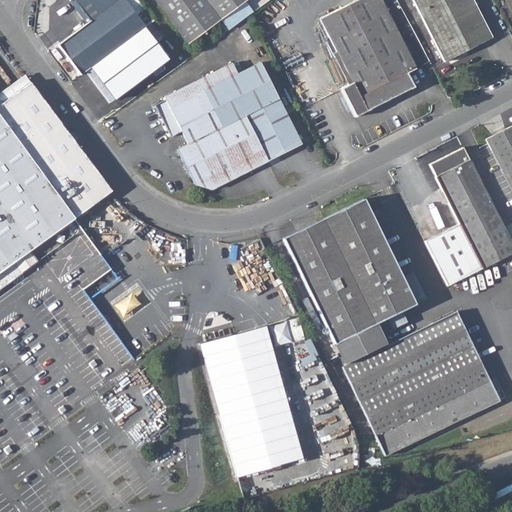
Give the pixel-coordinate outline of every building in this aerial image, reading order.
[(58,44),(57,45),(58,46),(80,75),(145,27),(124,0),(117,0),(87,23),(58,44)] [(87,23),(117,0),(72,0),(72,1),(71,1),(71,2),(87,23)] [(153,0),(187,45),(220,20),(205,0),(153,0)] [(205,0),(220,20),(246,0),(205,0)] [(348,85),(341,88),(355,117),(413,87),(406,73),(411,71),(415,69),(380,0),(354,0),(319,18),(337,51),(352,83),(348,85)] [(412,0),(444,62),(487,40),(492,38),(481,16),(472,0),(412,0)] [(332,54),(348,85),(352,83),(337,51),(332,54)] [(164,100),(154,105),(170,137),(180,131),(187,144),(278,99),(260,63),(237,75),(193,97),(187,85),(163,97),(164,100)] [(187,85),(193,97),(237,75),(231,63),(187,85)] [(0,100),(0,117),(73,218),(111,191),(30,79),(0,100)] [(187,144),(176,149),(193,184),(211,190),(301,144),(278,99),(187,144)] [(0,288),(21,273),(13,262),(29,251),(36,262),(52,250),(45,239),(73,218),(0,117),(0,288)] [(511,125),(508,128),(486,139),(499,165),(511,190),(511,125)] [(447,286),(511,252),(511,246),(468,160),(462,147),(461,147),(428,164),(430,168),(458,224),(426,240),(424,241),(447,286)] [(282,238),(333,344),(373,324),(414,304),(363,199),(360,200),(282,238)] [(13,262),(21,273),(36,262),(29,251),(13,262)] [(113,269),(118,276),(127,269),(123,262),(113,269)] [(80,288),(88,300),(119,278),(118,276),(113,269),(110,265),(80,288)] [(344,366),(342,367),(384,456),(498,401),(456,312),(384,347),(344,366)] [(333,344),(344,366),(384,347),(373,324),(333,344)] [(247,331),(199,345),(239,476),(283,463),(304,457),(265,326),(247,331)] [(93,360),(88,363),(92,368),(97,364),(93,360)] [(62,405),(57,409),(61,414),(66,410),(62,405)] [(8,445),(3,449),(7,455),(12,451),(8,445)]
